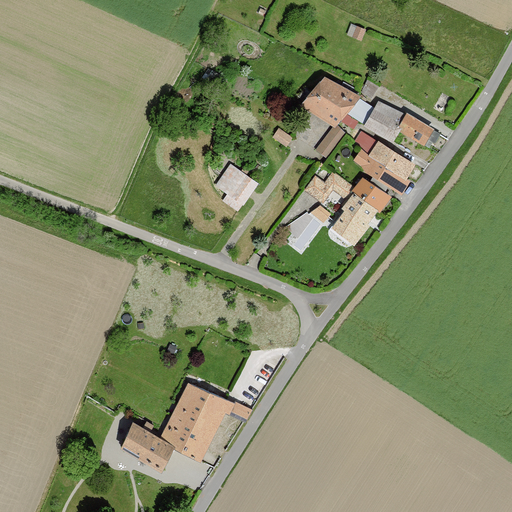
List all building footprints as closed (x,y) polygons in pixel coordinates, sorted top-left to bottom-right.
[(336,125),(338,126),(356,107),(360,99),(323,79),(304,104),(308,106),(336,125)] [(407,119),(376,105),(366,126),(394,142),(399,132),(407,119)] [(436,131),(408,116),(407,119),(399,132),(427,147),(436,131)] [(336,125),(317,151),(328,159),(346,134),(338,126),(336,125)] [(274,138),(287,147),(293,138),(280,129),(274,138)] [(370,157),(379,143),(362,133),(356,143),(363,150),(370,157)] [(408,180),(416,167),(379,143),(370,157),(408,180)] [(363,150),(355,160),(364,167),(368,174),(401,194),(409,182),(408,180),(370,157),(363,150)] [(244,204),(245,205),(252,194),(259,184),(232,165),(217,186),(229,194),(224,201),(239,211),(244,204)] [(325,184),(315,177),(306,190),(324,203),(333,189),(346,199),(354,187),(333,172),(325,184)] [(390,196),(365,179),(354,193),(355,194),(380,211),(390,196)] [(368,227),(380,211),(355,194),(343,210),(347,213),(334,230),(355,247),(371,229),(368,227)] [(331,215),(320,206),(311,212),(324,223),(331,215)] [(232,401),(189,381),(159,438),(174,446),(202,461),(232,401)] [(159,438),(133,423),(121,446),(162,470),(173,449),(174,446),(159,438)]
